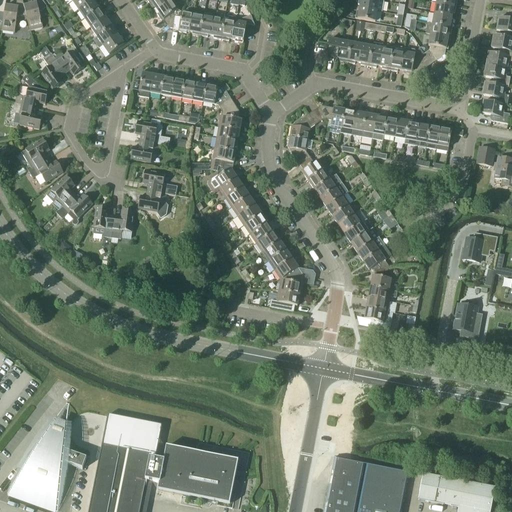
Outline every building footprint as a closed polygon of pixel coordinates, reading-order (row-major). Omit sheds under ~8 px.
[(32,0),(34,5),(24,7),(26,16),(30,33),(43,29),(39,14),(47,8),(41,0),(32,0)] [(76,0),(72,3),(78,12),(93,2),(91,0),(76,0)] [(170,0),(155,0),(149,5),(153,11),(155,10),(157,12),(172,2),(170,0)] [(384,3),(379,2),(367,0),(358,0),(358,6),(360,7),(359,10),(377,13),(382,14),(384,3)] [(24,7),(22,1),(17,2),(16,8),(5,7),(4,14),(1,33),(14,34),(17,18),(26,16),(24,7)] [(93,2),(78,12),(84,21),(101,9),(97,3),(95,4),(93,2)] [(182,14),(178,12),(172,2),(157,12),(159,15),(157,16),(162,23),(163,22),(169,30),(172,30),(175,18),(181,19),(182,14)] [(434,15),(452,18),(452,15),(454,16),(456,8),(436,4),(434,15)] [(101,9),(84,21),(91,30),(105,19),(104,17),(106,16),(101,9)] [(375,24),(377,13),(359,10),(359,12),(357,12),(355,20),(375,24)] [(190,33),(192,34),(192,36),(200,38),(203,18),(194,16),(195,12),(193,12),(193,16),(190,33)] [(175,18),(172,30),(178,31),(178,34),(186,35),(187,33),(190,33),(193,16),(182,14),(181,19),(175,18)] [(452,18),(434,15),(432,26),(452,29),(453,21),(451,21),(452,18)] [(203,18),(200,38),(207,39),(208,37),(211,37),(214,20),(203,18)] [(225,18),(225,22),(221,41),(229,43),(229,41),(232,41),(235,24),(236,20),(225,18)] [(105,19),(91,30),(97,38),(113,27),(109,20),(107,22),(105,19)] [(221,41),(225,22),(214,20),(211,37),(214,38),(213,40),(221,41)] [(511,21),(501,20),(498,21),(496,31),(508,34),(511,34),(511,21)] [(68,23),(63,27),(64,28),(67,32),(72,29),(68,23)] [(355,32),(363,34),(365,25),(357,23),(355,32)] [(246,26),(235,24),(232,41),(235,42),(234,44),(243,45),(246,26)] [(430,36),(448,39),(448,37),(451,37),(452,29),(432,26),(430,36)] [(59,37),(64,34),(60,27),(54,30),(59,37)] [(93,41),(99,50),(103,47),(117,37),(116,35),(118,34),(113,27),(97,38),(93,41)] [(495,37),(493,39),(491,49),(503,51),(511,52),(511,34),(508,34),(507,39),(495,37)] [(430,48),(429,52),(436,62),(445,56),(446,51),(448,51),(450,43),(447,42),(448,39),(430,36),(428,47),(430,48)] [(109,57),(126,45),(121,38),(119,40),(117,37),(103,47),(109,57)] [(325,61),(333,62),(334,60),(337,60),(340,43),(329,41),(325,61)] [(340,43),(337,60),(340,61),(339,63),(347,64),(350,45),(340,43)] [(358,64),(361,47),(350,45),(347,64),(355,66),(355,64),(358,64)] [(379,68),(383,47),(373,45),(372,49),(368,68),(376,70),(376,68),(379,68)] [(45,47),(39,51),(45,59),(43,60),(49,69),(41,75),(52,91),(63,84),(60,79),(65,76),(62,71),(54,59),(45,47)] [(361,47),(358,64),(361,65),(360,67),(368,68),(372,49),(361,47)] [(383,47),(379,68),(382,69),(382,71),(389,72),(394,49),(383,47)] [(89,57),(83,48),(80,50),(86,59),(89,57)] [(394,48),(394,49),(389,72),(397,74),(398,71),(400,72),(404,50),(394,48)] [(414,51),(404,50),(400,72),(403,73),(403,75),(411,76),(412,74),(418,75),(426,69),(419,59),(415,58),(415,57),(416,53),(414,51)] [(486,66),(507,70),(509,62),(511,63),(511,52),(503,51),(502,57),(490,55),(488,56),(486,66)] [(73,52),(64,58),(62,54),(54,59),(62,71),(65,76),(70,72),(73,77),(84,69),(73,52)] [(424,55),(431,66),(436,62),(429,52),(424,55)] [(419,59),(426,69),(431,66),(424,55),(419,59)] [(486,79),(495,80),(494,86),(506,88),(508,89),(510,79),(506,78),(507,70),(486,66),(484,76),(486,79)] [(142,73),(139,92),(138,98),(149,100),(150,94),(153,77),(150,76),(151,74),(142,73)] [(161,96),(164,77),(156,75),(156,78),(153,77),(150,94),(161,96)] [(26,76),(22,81),(29,87),(26,99),(16,96),(14,105),(32,110),(37,111),(39,105),(45,106),(48,93),(36,90),(38,85),(26,76)] [(171,98),(174,81),(172,80),(172,78),(164,77),(161,96),(171,98)] [(182,100),(185,81),(178,79),(177,81),(174,81),(171,98),(182,100)] [(192,102),(196,85),(193,84),(193,82),(185,81),(182,100),(192,102)] [(196,85),(192,102),(203,104),(207,84),(199,83),(199,85),(196,85)] [(214,88),(214,86),(207,84),(203,104),(218,107),(218,108),(230,100),(227,94),(224,90),(214,88)] [(483,94),(484,97),(496,99),(495,105),(505,107),(507,107),(509,97),(504,96),(506,88),(494,86),(485,84),(483,94)] [(222,112),(234,105),(230,100),(218,108),(222,112)] [(508,126),(510,116),(503,114),(505,107),(495,105),(483,103),(481,113),(483,115),(495,117),(494,123),(508,126)] [(12,114),(15,115),(13,125),(19,126),(19,127),(39,131),(42,118),(36,117),(37,111),(32,110),(14,105),(12,114)] [(221,118),(219,128),(239,132),(241,121),(240,121),(241,116),(240,114),(237,110),(234,105),(222,112),(221,118)] [(337,111),(321,108),(319,109),(326,120),(326,122),(329,123),(328,126),(330,127),(329,133),(340,135),(345,110),(337,108),(337,111)] [(319,109),(314,112),(313,113),(321,123),(323,122),(326,122),(326,120),(319,109)] [(345,110),(340,135),(351,137),(355,114),(352,113),(353,111),(345,110)] [(355,114),(351,137),(361,139),(366,113),(358,112),(358,114),(355,114)] [(294,128),(292,127),(290,138),(307,141),(309,130),(321,123),(313,113),(309,116),(295,125),(294,128)] [(366,113),(361,139),(372,141),(376,118),(374,117),(374,115),(366,113)] [(383,143),(384,137),(387,117),(380,116),(379,118),(376,118),(372,141),(383,143)] [(387,117),(384,137),(394,139),(398,122),(395,121),(395,119),(387,117)] [(398,122),(394,139),(405,141),(409,121),(401,120),(401,122),(398,122)] [(409,121),(405,141),(404,146),(415,148),(419,126),(416,125),(417,123),(409,121)] [(137,123),(135,136),(140,137),(139,143),(145,144),(159,146),(169,148),(170,140),(160,138),(162,127),(137,123)] [(419,126),(415,148),(426,150),(430,125),(422,124),(422,126),(419,126)] [(430,125),(426,150),(436,152),(440,129),(438,129),(438,127),(430,125)] [(219,128),(217,140),(237,143),(239,132),(219,128)] [(448,149),(452,129),(444,128),(443,130),(440,129),(436,152),(448,154),(448,149)] [(313,142),(307,141),(290,138),(288,149),(290,150),(290,152),(303,172),(314,165),(305,153),(306,150),(311,151),(313,142)] [(235,154),(237,143),(217,140),(215,150),(235,154)] [(43,163),(47,161),(44,155),(50,152),(43,141),(25,151),(26,152),(21,154),(31,170),(43,163)] [(157,156),(159,146),(145,144),(144,150),(133,148),(130,161),(150,165),(152,155),(157,156)] [(495,152),(479,149),(476,165),(492,168),(495,152)] [(211,173),(217,173),(218,168),(230,170),(232,170),(233,165),(235,154),(215,150),(213,161),(211,173)] [(494,181),(509,184),(508,189),(511,189),(511,174),(511,175),(511,172),(511,161),(498,159),(497,166),(495,166),(493,173),(495,173),(494,181)] [(28,172),(33,180),(40,176),(46,184),(63,174),(56,163),(50,166),(47,161),(43,163),(31,170),(28,172)] [(319,161),(314,165),(303,172),(301,173),(308,182),(325,171),(319,161)] [(218,168),(217,173),(218,174),(210,180),(208,186),(214,195),(219,191),(237,180),(231,171),(232,170),(230,170),(218,168)] [(314,191),(331,179),(325,171),(308,182),(314,191)] [(145,172),(142,185),(148,186),(147,192),(152,193),(166,196),(174,197),(176,188),(163,186),(165,176),(145,172)] [(336,176),(331,179),(314,191),(320,200),(342,185),(336,176)] [(65,178),(51,192),(47,196),(53,204),(52,205),(58,212),(74,196),(70,192),(75,187),(65,178)] [(225,200),(243,189),(237,180),(219,191),(225,200)] [(348,194),(342,185),(320,200),(326,209),(343,197),(348,194)] [(243,189),(225,200),(232,209),(249,198),(243,189)] [(147,192),(146,198),(140,197),(138,210),(158,214),(157,215),(161,220),(166,217),(167,208),(165,205),(164,205),(166,196),(152,193),(147,192)] [(79,201),(74,196),(58,212),(56,214),(62,221),(68,216),(73,221),(73,222),(72,223),(72,224),(72,225),(73,225),(73,226),(74,226),(75,227),(76,226),(77,226),(78,225),(78,224),(78,223),(78,222),(77,222),(79,221),(79,220),(78,220),(93,206),(83,196),(79,201)] [(332,218),(349,206),(343,197),(326,209),(332,218)] [(249,198),(232,209),(238,218),(255,207),(249,198)] [(338,227),(355,215),(349,206),(332,218),(338,227)] [(255,207),(238,218),(244,227),(261,216),(255,207)] [(93,229),(94,229),(93,236),(103,237),(103,239),(112,240),(114,222),(115,216),(108,215),(109,210),(96,209),(93,229)] [(115,216),(114,222),(112,240),(121,241),(122,232),(132,234),(135,213),(122,212),(121,217),(115,216)] [(345,236),(362,224),(355,215),(338,227),(345,236)] [(261,216),(244,227),(250,236),(267,224),(261,216)] [(350,245),(373,230),(367,221),(362,224),(345,236),(350,245)] [(256,245),(273,234),(267,224),(250,236),(256,245)] [(379,239),(373,230),(350,245),(357,254),(379,239)] [(262,254),(280,242),(273,234),(256,245),(262,254)] [(465,239),(461,261),(481,265),(482,257),(481,257),(482,251),(489,253),(494,254),(497,239),(478,236),(477,241),(473,240),(465,239)] [(363,263),(385,247),(379,239),(357,254),(363,263)] [(280,242),(262,254),(268,263),(286,251),(280,242)] [(386,261),(386,260),(391,257),(385,247),(363,263),(369,272),(370,271),(375,272),(387,274),(388,271),(389,266),(386,261)] [(286,251),(268,263),(274,272),(292,260),(286,251)] [(74,252),(71,257),(80,262),(83,257),(74,252)] [(292,260),(274,272),(281,281),(287,277),(300,279),(300,277),(303,277),(292,260)] [(393,281),(386,280),(387,274),(375,272),(374,277),(373,277),(370,289),(391,293),(393,281)] [(279,293),(299,297),(301,285),(303,277),(300,277),(300,279),(287,277),(281,281),(279,293)] [(397,294),(391,293),(370,289),(368,299),(389,303),(390,299),(396,300),(397,294)] [(295,307),(297,307),(299,297),(279,293),(277,303),(276,305),(294,309),(295,307)] [(366,310),(387,314),(389,303),(368,299),(366,310)] [(277,303),(271,302),(269,309),(293,313),(294,309),(276,305),(277,303)] [(456,322),(454,331),(460,332),(459,338),(471,340),(469,352),(475,353),(477,341),(478,337),(480,325),(474,324),(476,312),(471,311),(472,309),(459,306),(457,317),(456,316),(456,317),(457,317),(456,321),(455,321),(455,322),(456,322)] [(370,329),(383,331),(389,333),(393,315),(387,314),(366,310),(364,321),(371,322),(370,328),(370,329)] [(104,447),(91,511),(139,511),(146,481),(159,484),(157,491),(229,505),(235,476),(238,462),(166,448),(163,462),(154,460),(161,427),(110,417),(104,447)] [(10,495),(55,511),(61,463),(81,470),(85,459),(62,451),(64,431),(55,425),(10,495)] [(335,458),(331,476),(324,511),(360,511),(369,465),(335,458)] [(401,511),(410,473),(369,465),(360,511),(401,511)] [(435,504),(440,478),(423,475),(417,501),(435,504)] [(490,511),(495,489),(440,478),(435,504),(459,508),(457,511),(490,511)]
